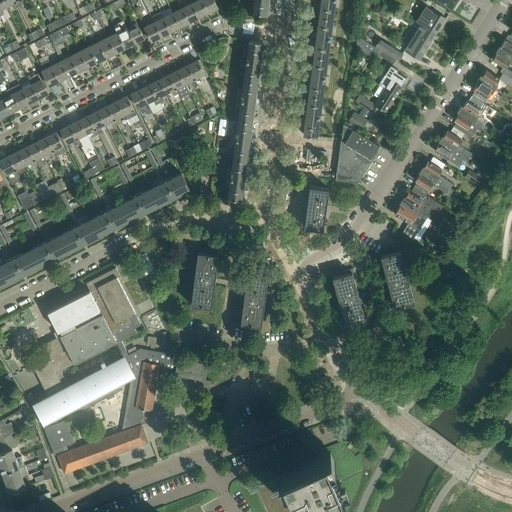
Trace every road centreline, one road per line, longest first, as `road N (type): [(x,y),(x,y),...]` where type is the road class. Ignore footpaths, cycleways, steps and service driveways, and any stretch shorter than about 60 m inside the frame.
road 1 (residential): [(292,269),(354,228),(504,0)]
road 2 (tertiary): [(44,511),(361,394)]
road 3 (residential): [(0,140),(222,27),(286,34)]
road 4 (residential): [(0,308),(175,218),(272,229)]
road 5 (residential): [(272,229),(263,203),(286,34)]
road 6 (tertiary): [(511,490),(474,475),(361,394)]
road 7 (residential): [(174,334),(277,347),(323,332)]
